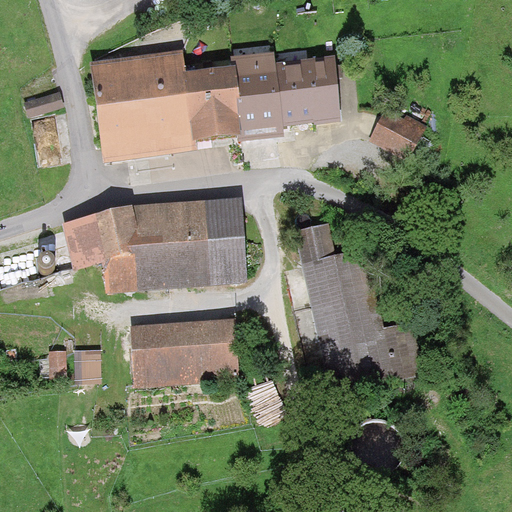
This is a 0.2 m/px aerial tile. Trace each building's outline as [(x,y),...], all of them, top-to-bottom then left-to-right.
[(181,58),(91,70),(104,165),(194,153),(193,146),(238,140),(240,150),(287,144),(285,131),(343,123),(335,61),(274,69),(272,56),(238,61),(240,71),(184,79),(181,58)] [(61,92),(24,103),(28,118),(65,108),(61,92)] [(391,110),(373,146),(408,163),(426,128),(391,110)] [(248,284),(244,200),(134,208),(66,226),(78,269),(105,263),(107,295),(248,284)] [(330,230),(295,238),(329,391),(406,374),(408,384),(423,381),(408,314),(381,320),(367,258),(338,264),(330,230)] [(72,253),(64,252),(57,257),(58,265),(64,270),(72,268),(75,261),(72,253)] [(54,260),(46,258),(39,263),(40,271),(46,276),(54,274),(57,267),(54,260)] [(35,265),(27,264),(21,269),(21,277),(28,282),(36,280),(39,273),(35,265)] [(16,272),(8,270),(2,276),(2,284),(9,289),(17,287),(20,279),(16,272)] [(237,328),(135,331),(137,385),(239,381),(237,328)] [(72,344),(53,343),(52,369),(70,369),(72,344)] [(37,371),(50,371),(51,345),(38,344),(37,371)] [(80,344),(80,380),(106,380),(106,344),(80,344)]
